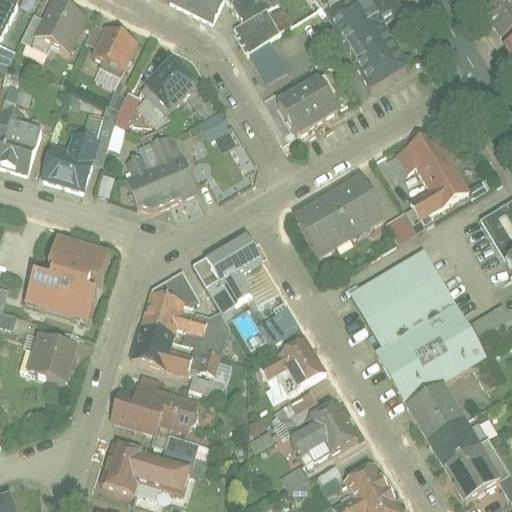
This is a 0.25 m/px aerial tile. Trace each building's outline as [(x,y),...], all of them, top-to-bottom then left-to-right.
[(171,0),(169,5),(214,27),(226,0),(171,0)] [(394,14),(386,0),(343,0),(348,7),(323,22),(367,96),(397,78),(368,29),(394,14)] [(511,0),(496,0),(480,9),(500,44),(511,36),(511,0)] [(84,22),(51,5),(32,42),(65,59),(84,22)] [(267,17),(233,36),(264,90),(287,77),(269,46),(280,40),(267,17)] [(136,50),(107,35),(92,63),(121,78),(136,50)] [(511,43),(503,49),(511,65),(511,43)] [(14,59),(0,51),(0,75),(5,77),(14,59)] [(194,92),(167,67),(141,94),(168,119),(194,92)] [(315,84),(275,107),(293,140),(334,116),(315,84)] [(0,124),(0,172),(28,181),(37,151),(18,145),(25,122),(3,116),(0,124)] [(220,117),(197,128),(207,148),(215,144),(221,157),(236,149),(220,117)] [(48,158),(40,182),(83,195),(97,147),(72,140),(65,163),(48,158)] [(468,199),(431,142),(401,161),(425,199),(410,208),(422,228),(468,199)] [(194,191),(183,163),(165,171),(156,149),(129,161),(138,184),(126,189),(137,215),(194,191)] [(386,226),(360,184),(295,224),(321,266),(386,226)] [(511,209),(481,228),(511,282),(511,209)] [(405,217),(387,228),(400,249),(417,238),(405,217)] [(242,238),(202,261),(219,290),(223,288),(236,310),(252,301),(240,280),(260,268),(242,238)] [(24,313),(89,331),(111,258),(57,242),(48,272),(54,273),(51,282),(34,278),(24,313)] [(484,363),(424,257),(350,299),(381,353),(372,359),(402,409),(442,388),(484,363)] [(150,299),(131,366),(189,382),(194,364),(173,358),(179,336),(201,343),(206,327),(182,320),(185,309),(150,299)] [(257,330),(271,354),(301,337),(287,313),(257,330)] [(16,336),(32,335),(31,324),(16,325),(16,336)] [(37,343),(25,379),(65,393),(77,357),(37,343)] [(303,343),(260,373),(267,384),(273,380),(289,404),(327,378),(303,343)] [(229,369),(212,368),(211,384),(190,383),(189,398),(226,401),(229,369)] [(442,388),(402,409),(457,511),(463,511),(510,487),(488,447),(477,453),(442,388)] [(123,401),(116,429),(158,439),(162,421),(193,429),(199,406),(136,390),(132,403),(123,401)] [(353,448),(332,414),(288,443),(302,464),(325,450),(332,462),(353,448)] [(111,451),(100,492),(129,500),(133,488),(183,502),(191,474),(111,451)] [(399,511),(372,469),(342,488),(351,503),(336,511),(399,511)] [(287,497),(307,487),(301,474),(281,484),(287,497)] [(323,500),(339,497),(336,477),(319,480),(323,500)] [(13,511),(10,502),(0,505),(0,511),(13,511)]
